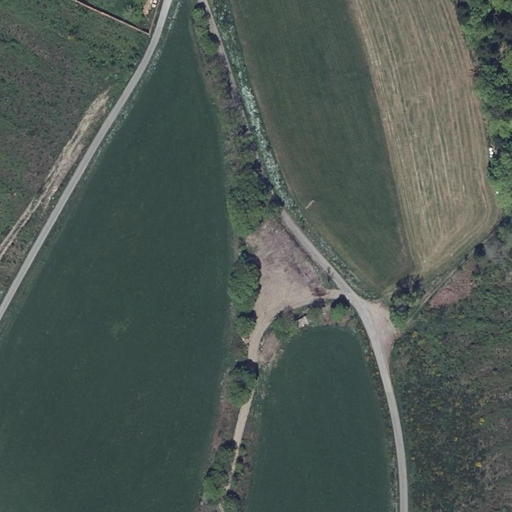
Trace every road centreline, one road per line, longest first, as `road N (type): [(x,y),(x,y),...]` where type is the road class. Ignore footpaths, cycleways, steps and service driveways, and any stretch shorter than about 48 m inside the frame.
road 1 (unclassified): [(406,511),(395,416),(366,316),(275,202),(204,0)]
road 2 (track): [(366,316),(408,313),(511,213)]
road 3 (track): [(222,511),(255,332)]
road 4 (track): [(261,174),(251,234),(255,332)]
